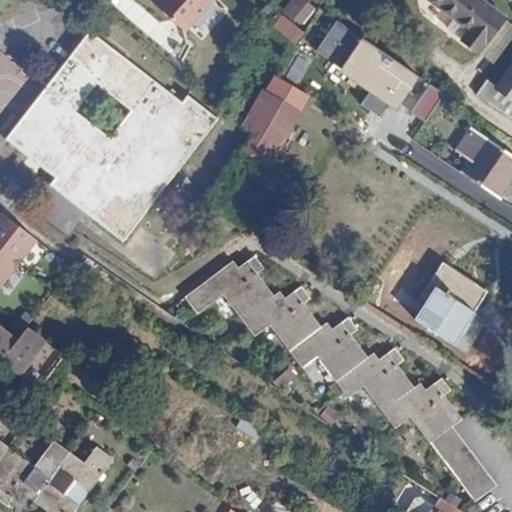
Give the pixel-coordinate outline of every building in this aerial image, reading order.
[(162,0),(157,6),(186,32),(214,0),(162,0)] [(300,0),(290,0),(284,12),(306,25),(316,9),(300,0)] [(428,0),(471,32),(465,41),(480,52),(504,19),(478,0),(428,0)] [(278,15),(271,28),(300,42),(306,28),(278,15)] [(427,81),(338,21),(317,52),(376,92),(367,105),(385,117),(392,106),(404,114),(427,81)] [(37,124),(21,112),(2,136),(50,175),(46,181),(121,239),(159,191),(218,118),(187,93),(181,101),(88,28),(46,81),(41,87),(57,100),(37,124)] [(511,69),(500,85),(489,103),(511,118),(511,69)] [(271,92),(304,113),(313,100),(281,79),(279,78),(271,92)] [(479,96),(489,103),(500,85),(490,79),(479,96)] [(445,93),(432,85),(414,112),(427,121),(445,93)] [(267,89),(243,128),(252,136),(243,150),(269,167),(291,131),(304,113),(271,92),(267,89)] [(471,163),(464,175),(499,198),(511,176),(511,157),(469,130),(455,152),(471,163)] [(0,285),(35,240),(1,214),(0,215),(0,285)] [(414,262),(462,294),(472,279),(423,247),(414,262)] [(410,418),(475,504),(497,487),(452,426),(461,419),(443,394),(449,390),(440,377),(418,393),(397,363),(402,359),(393,347),(372,363),(351,334),(358,329),(349,316),(326,332),(304,302),(309,299),(299,285),(278,301),(256,272),(263,267),(253,254),(231,270),(227,264),(182,297),(195,313),(221,294),(254,337),(270,326),(302,368),(317,357),(348,398),(363,387),(394,429),(410,418)] [(408,287),(395,308),(413,319),(434,287),(457,301),(462,294),(414,262),(401,282),(408,287)] [(434,287),(413,319),(436,335),(457,301),(434,287)] [(2,363),(19,377),(38,389),(48,376),(50,374),(29,359),(43,340),(28,329),(2,363)] [(0,502),(4,505),(9,499),(20,506),(26,498),(44,511),(72,511),(76,507),(62,496),(75,479),(89,489),(111,458),(99,449),(87,465),(53,441),(34,468),(0,442),(0,502)] [(241,494),(231,508),(235,511),(242,511),(250,500),(241,494)] [(460,511),(438,498),(429,511),(460,511)]
